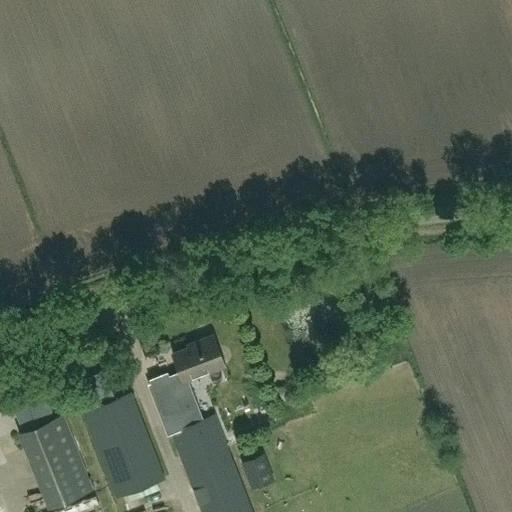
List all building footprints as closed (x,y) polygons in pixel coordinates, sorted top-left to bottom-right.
[(167,376),(166,373),(150,379),(152,382),(149,383),(161,416),(167,413),(173,429),(201,419),(186,379),(223,365),(211,334),(193,341),(194,343),(172,352),(179,372),(167,376)] [(82,409),(115,495),(163,477),(130,391),(82,409)] [(63,412),(19,430),(49,504),(93,487),(63,412)] [(251,511),(214,414),(201,419),(173,429),(171,430),(201,511),(251,511)] [(274,479),(264,452),(240,461),(250,488),(274,479)] [(101,511),(95,495),(52,511),(101,511)]
